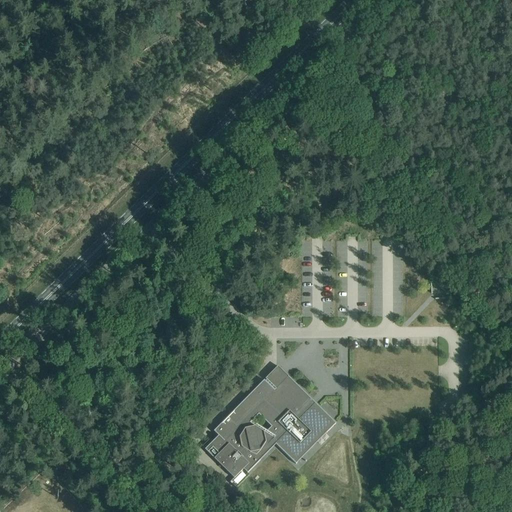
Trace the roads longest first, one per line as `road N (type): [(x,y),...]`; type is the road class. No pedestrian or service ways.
road 1 (unclassified): [(0,370),(385,0)]
road 2 (primary): [(0,341),(354,0)]
road 3 (track): [(148,511),(6,364)]
road 4 (unknown): [(260,325),(262,369),(199,437)]
